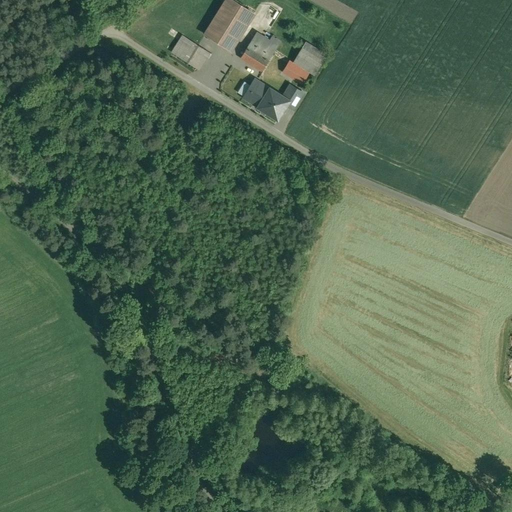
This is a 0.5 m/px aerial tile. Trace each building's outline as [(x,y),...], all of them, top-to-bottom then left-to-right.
[(239,33),(221,22),(210,39),(228,50),(239,33)] [(209,52),(183,35),(172,52),(199,69),(209,52)] [(254,36),(241,58),(262,71),(276,50),(254,36)] [(300,73),(292,68),(287,74),(296,79),(300,73)] [(256,80),(255,79),(255,80),(244,96),(244,97),(245,98),(259,106),(270,88),(256,80)] [(290,100),(271,89),(271,88),(270,88),(259,106),(259,107),(278,119),(283,112),(290,100)]
